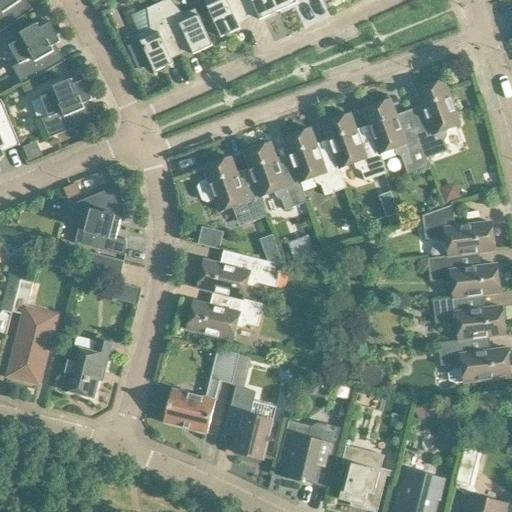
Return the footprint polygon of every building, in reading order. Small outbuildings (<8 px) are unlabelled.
[(31,10),(24,0),(23,0),(21,2),(19,0),(0,0),(0,31),(33,10),(32,9),(31,10)] [(183,15),(170,0),(165,0),(163,1),(158,4),(179,51),(189,46),(193,55),(212,46),(195,9),(183,15)] [(246,16),(239,0),(205,0),(204,1),(221,38),(241,29),(236,20),(246,16)] [(260,20),(279,12),(273,0),(239,0),(246,16),(256,11),(260,20)] [(273,0),(279,12),(297,3),(295,0),(273,0)] [(170,55),(179,51),(158,4),(147,9),(150,30),(138,35),(142,46),(131,51),(130,48),(129,49),(138,69),(150,64),(154,72),(174,64),(170,55)] [(39,25),(39,24),(20,34),(20,35),(23,34),(25,38),(9,46),(20,64),(14,68),(24,85),(66,61),(66,60),(64,60),(58,50),(55,52),(52,47),(61,42),(50,23),(39,29),(37,26),(39,25)] [(94,119),(89,108),(85,109),(83,104),(92,100),(84,80),(73,85),(71,81),(73,80),(73,79),(53,88),(53,89),(55,88),(57,92),(41,98),(49,117),(42,120),(50,139),(95,120),(95,119),(94,119)] [(427,159),(427,160),(449,152),(445,141),(447,136),(445,131),(460,125),(444,81),(417,91),(430,125),(416,130),(426,159),(427,159)] [(0,158),(4,157),(0,148),(5,146),(7,149),(18,145),(19,146),(20,146),(2,100),(0,100),(0,158)] [(390,100),(363,110),(369,125),(376,144),(377,144),(380,154),(394,149),(396,155),(401,157),(408,176),(430,167),(427,160),(427,159),(426,159),(416,130),(403,135),(396,115),(390,100)] [(380,154),(377,144),(376,144),(363,149),(350,115),(324,124),(336,159),(337,159),(340,169),(354,164),(356,169),(361,171),(365,182),(387,174),(380,154)] [(297,173),(300,183),(314,178),(316,183),(321,186),(325,196),(347,188),(340,169),(337,159),(336,159),(323,164),(311,129),(284,139),(296,173),(297,173)] [(300,183),(297,173),(296,173),(283,178),(271,143),(244,153),(257,188),(261,197),(274,192),(276,198),(281,200),(285,210),(307,203),(300,183)] [(242,214),(246,224),(267,216),(260,197),(261,197),(257,188),(243,193),(231,158),(204,168),(209,180),(201,183),(199,188),(203,200),(208,202),(216,199),(220,212),(235,206),(237,212),(242,214)] [(77,183),(63,188),(68,199),(81,193),(77,183)] [(72,208),(72,209),(72,210),(73,211),(73,212),(74,213),(75,213),(76,214),(82,216),(75,244),(126,256),(127,239),(125,239),(125,240),(117,238),(121,220),(124,221),(124,222),(126,222),(120,185),(76,203),(75,204),(74,204),(73,205),(73,206),(72,207),(72,208)] [(451,186),(442,189),(446,202),(460,197),(456,188),(451,186)] [(455,227),(453,205),(423,216),(425,240),(436,239),(441,243),(447,242),(448,256),(459,255),(459,256),(495,251),(492,223),(455,227)] [(397,213),(388,217),(391,225),(401,221),(397,213)] [(266,261),(282,266),(271,234),(258,238),(266,261)] [(345,248),(345,254),(349,257),(355,254),(356,248),(351,245),(345,248)] [(120,279),(125,261),(85,252),(81,269),(120,279)] [(459,255),(448,256),(448,257),(428,259),(431,282),(442,281),(446,285),(452,284),(454,298),(464,297),(464,298),(501,293),(497,265),(461,269),(459,256),(459,255)] [(243,300),(243,299),(247,285),(253,287),(258,284),(276,288),(282,266),(266,261),(244,256),(240,270),(205,261),(198,288),(233,297),(243,300)] [(18,291),(17,294),(30,297),(34,283),(21,280),(18,291)] [(106,296),(138,304),(142,287),(110,280),(106,296)] [(0,345),(3,334),(7,335),(12,312),(17,294),(18,291),(7,288),(1,313),(0,313),(0,345)] [(233,297),(230,311),(194,302),(187,329),(233,341),(237,326),(242,328),(247,325),(258,327),(264,304),(243,299),(243,300),(233,297)] [(464,297),(454,298),(454,299),(433,301),(436,324),(447,323),(451,327),(457,326),(459,341),(469,339),(469,340),(506,335),(502,307),(466,312),(464,298),(464,297)] [(40,312),(26,308),(9,377),(40,385),(55,326),(37,321),(40,312)] [(459,341),(438,343),(441,366),(452,365),(456,369),(453,369),(448,372),(449,379),(456,382),(464,382),(464,383),(511,377),(508,349),(491,351),(471,354),(469,340),(469,339),(459,341)] [(99,370),(105,371),(112,345),(98,341),(95,353),(74,348),(63,390),(94,398),(98,380),(97,380),(99,370)] [(240,355),(218,349),(206,398),(172,389),(164,423),(202,432),(207,434),(216,401),(215,400),(220,381),(232,384),(235,373),(240,355)] [(360,374),(381,382),(381,373),(376,368),(367,367),(360,374)] [(381,382),(360,374),(361,382),(363,385),(374,388),(381,382)] [(250,416),(256,392),(236,387),(227,424),(240,428),(234,453),(263,460),(273,421),(250,416)] [(422,422),(433,415),(426,403),(415,410),(422,422)] [(342,407),(339,420),(346,422),(349,409),(342,407)] [(286,433),(278,463),(280,464),(280,462),(287,464),(286,465),(283,476),(283,477),(304,483),(305,481),(313,483),(314,480),(327,484),(341,429),(322,424),(319,424),(315,424),(313,425),(310,427),(309,429),(306,438),(294,435),(286,433)] [(480,449),(465,445),(455,483),(470,487),(480,449)] [(348,466),(339,500),(365,506),(366,502),(378,506),(376,511),(377,511),(387,476),(387,474),(380,473),(384,455),(346,446),(341,464),(348,466)] [(398,481),(390,511),(431,511),(435,500),(440,501),(445,479),(408,470),(405,483),(398,481)] [(468,494),(463,511),(505,511),(508,505),(468,494)]
